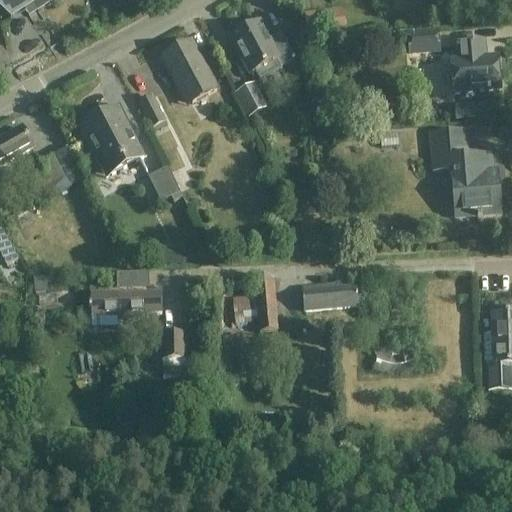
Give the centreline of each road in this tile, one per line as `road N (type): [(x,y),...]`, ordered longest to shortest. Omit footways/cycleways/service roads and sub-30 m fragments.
road 1 (tertiary): [(0,108),(201,0)]
road 2 (residential): [(380,261),(511,260)]
